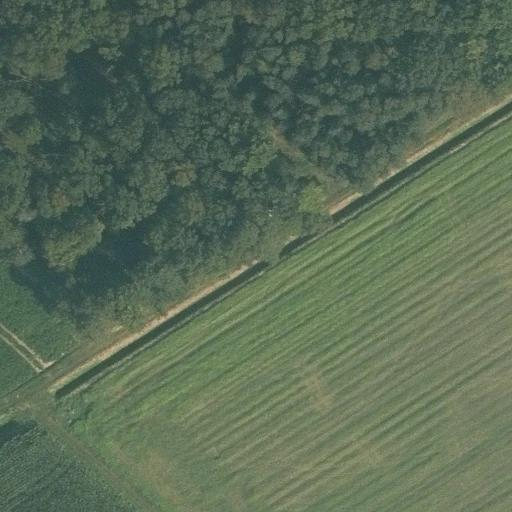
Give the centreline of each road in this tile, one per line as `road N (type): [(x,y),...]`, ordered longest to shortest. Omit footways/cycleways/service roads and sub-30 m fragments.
road 1 (track): [(150,511),(15,393)]
road 2 (track): [(471,105),(404,42),(333,0)]
